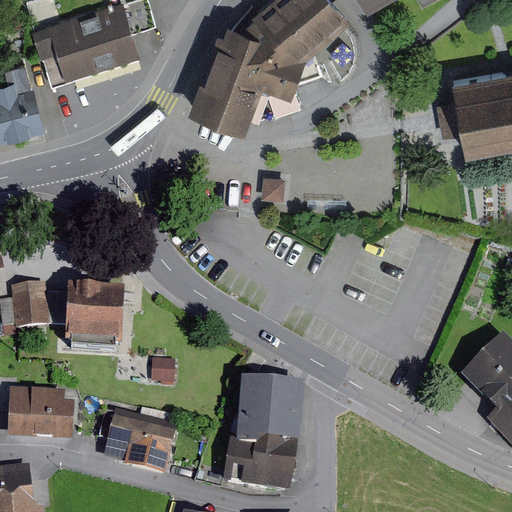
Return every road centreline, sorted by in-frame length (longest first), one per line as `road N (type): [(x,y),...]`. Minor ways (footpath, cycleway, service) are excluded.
road 1 (tertiary): [(109,144),(129,204),(181,281),(325,369)]
road 2 (residential): [(0,456),(59,456),(316,511)]
road 3 (tertiary): [(325,369),(511,468)]
road 4 (tertiary): [(109,144),(161,103),(224,0)]
road 5 (residential): [(325,369),(326,511)]
